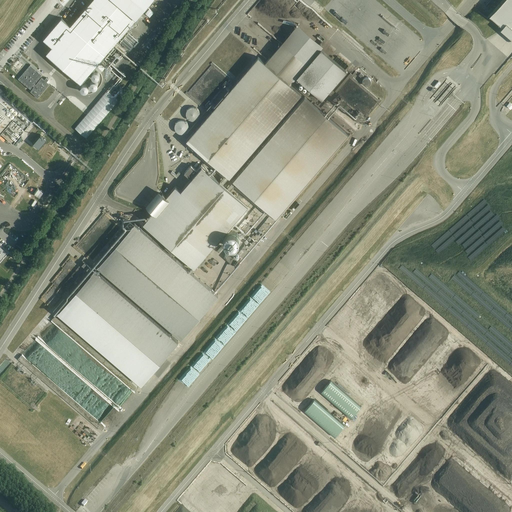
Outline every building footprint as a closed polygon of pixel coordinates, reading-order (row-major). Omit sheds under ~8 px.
[(91,0),(70,26),(61,19),(44,40),(52,47),(47,54),(81,83),(90,72),(150,0),(91,0)] [(511,34),(511,0),(502,0),(489,15),(502,26),(511,34)] [(131,45),(135,42),(127,34),(124,37),(131,45)] [(265,63),(289,83),(306,63),(282,42),(265,63)] [(139,46),(130,55),(134,58),(142,49),(139,46)] [(322,98),(346,70),(321,48),(297,77),(322,98)] [(289,83),(265,63),(258,57),(186,140),(226,174),(219,182),(222,184),(229,177),(301,94),(289,83)] [(33,88),(32,89),(30,91),(37,98),(39,96),(40,95),(49,84),(46,82),(48,80),(46,78),(44,80),(42,78),(33,88)] [(89,128),(110,102),(102,96),(98,101),(95,98),(85,111),(87,112),(74,128),(79,132),(82,128),(86,131),(89,129),(89,128)] [(227,188),(230,191),(237,183),(276,217),(347,134),(305,97),(233,180),(227,188)] [(0,137),(9,146),(28,124),(0,99),(0,137)] [(194,123),(195,123),(196,122),(197,122),(198,122),(198,121),(199,121),(199,120),(200,120),(200,119),(201,118),(201,117),(201,116),(201,115),(201,114),(201,113),(200,113),(200,112),(200,111),(199,111),(199,110),(198,110),(198,109),(197,109),(196,109),(195,109),(194,109),(193,109),(192,109),(191,109),(190,110),(189,110),(189,111),(188,111),(188,112),(188,113),(187,113),(187,114),(187,115),(187,116),(187,117),(187,118),(188,118),(188,119),(188,120),(189,120),(189,121),(190,121),(191,122),(192,122),(193,122),(193,123),(194,123)] [(183,135),(184,135),(185,135),(186,135),(186,134),(187,134),(188,133),(188,132),(189,132),(189,131),(189,130),(190,130),(190,129),(190,128),(190,127),(189,126),(189,125),(188,124),(188,123),(187,123),(186,122),(185,122),(184,121),(183,121),(182,121),(181,121),(181,122),(180,122),(179,122),(179,123),(178,123),(178,124),(177,124),(177,125),(176,125),(176,126),(176,127),(176,128),(176,129),(176,130),(176,131),(177,132),(178,133),(179,134),(180,135),(181,135),(182,135),(183,135)] [(40,135),(33,144),(38,149),(46,140),(40,135)] [(60,137),(71,144),(72,142),(61,135),(60,137)] [(222,184),(219,182),(209,173),(210,172),(201,164),(197,170),(191,165),(184,173),(190,178),(191,179),(181,191),(175,186),(167,196),(159,189),(146,204),(154,211),(143,224),(194,267),(247,206),(230,191),(227,188),(222,184)] [(418,177),(406,189),(411,194),(423,182),(418,177)] [(388,205),(396,212),(408,198),(400,192),(388,205)] [(423,214),(434,202),(427,196),(422,203),(421,202),(419,204),(417,203),(414,207),(423,214)] [(402,225),(417,222),(420,218),(413,212),(413,210),(408,206),(409,210),(402,218),(400,219),(398,222),(402,225)] [(381,229),(393,216),(387,211),(375,224),(381,229)] [(181,338),(218,295),(135,223),(98,266),(181,338)] [(366,245),(379,234),(372,227),(360,239),(366,245)] [(226,247),(229,249),(231,249),(234,249),(236,247),(238,245),(239,242),(239,240),(238,237),(236,235),(234,234),(231,234),(229,234),(227,235),(225,237),(223,240),(223,243),(224,245),(226,247)] [(357,245),(346,257),(352,263),(363,251),(357,245)] [(237,259),(228,252),(224,257),(229,262),(231,259),(235,262),(237,259)] [(82,265),(91,273),(58,312),(141,384),(178,341),(85,261),(82,265)] [(337,281),(348,268),(342,262),(330,274),(337,281)] [(373,298),(389,280),(374,268),(359,286),(373,298)] [(316,292),(322,298),(334,285),(327,279),(316,292)] [(313,296),(302,309),(308,314),(319,302),(313,296)] [(401,322),(410,330),(424,313),(422,311),(419,310),(417,312),(417,309),(416,311),(416,313),(413,316),(413,317),(410,317),(409,318),(408,317),(405,316),(404,318),(402,316),(400,319),(400,316),(397,315),(397,318),(403,319),(401,322)] [(46,319),(49,315),(43,310),(40,314),(46,319)] [(299,313),(287,325),(293,331),(305,318),(299,313)] [(388,326),(402,338),(407,334),(392,321),(388,326)] [(272,341),(278,348),(290,336),(284,329),(272,341)] [(257,360),(263,366),(275,353),(269,348),(257,360)] [(212,412),(220,418),(231,406),(224,399),(212,412)] [(235,417),(244,406),(242,404),(232,415),(235,417)] [(198,428),(205,435),(217,422),(210,416),(198,428)] [(190,451),(202,439),(194,432),(182,444),(190,451)] [(229,449),(238,439),(235,435),(225,446),(229,449)] [(179,449),(167,462),(175,469),(187,456),(179,449)] [(161,485),(172,472),(165,465),(153,478),(161,485)] [(151,482),(139,495),(146,502),(158,488),(151,482)] [(137,511),(142,505),(134,499),(124,511),(137,511)]
